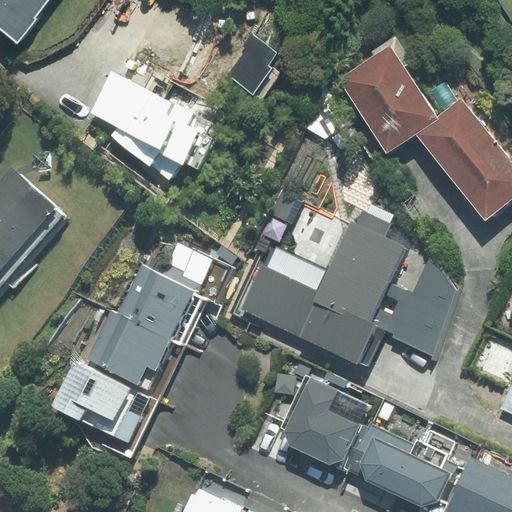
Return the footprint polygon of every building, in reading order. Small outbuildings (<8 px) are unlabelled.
[(50,0),(0,0),(0,4),(10,12),(9,14),(31,31),(48,8),(46,6),(50,0)] [(110,0),(111,1),(141,22),(156,0),(110,0)] [(342,82),(391,154),(443,119),(395,47),(342,82)] [(202,116),(114,72),(93,112),(124,128),(118,139),(173,182),(184,166),(189,169),(207,134),(195,128),(202,116)] [(511,151),(476,100),(425,135),(485,221),(511,202),(511,151)] [(0,286),(66,210),(16,168),(0,186),(0,286)] [(282,189),(271,214),(296,225),(307,200),(282,189)] [(265,268),(245,310),(363,365),(379,331),(436,357),(460,291),(440,264),(388,239),(394,225),(366,212),(326,297),(265,268)] [(114,312),(92,359),(144,384),(152,368),(163,373),(202,293),(143,264),(119,314),(114,312)] [(486,361),(475,356),(468,370),(480,375),(486,361)] [(136,391),(79,363),(57,408),(86,422),(93,408),(121,422),(136,391)] [(344,392),(316,380),(292,434),(294,446),(337,465),(349,461),(366,426),(335,412),(344,392)] [(445,470),(378,438),(365,466),(371,481),(427,508),(443,503),(452,484),(445,470)] [(511,511),(511,474),(477,457),(450,511),(511,511)] [(246,511),(204,491),(201,496),(195,493),(185,511),(246,511)]
